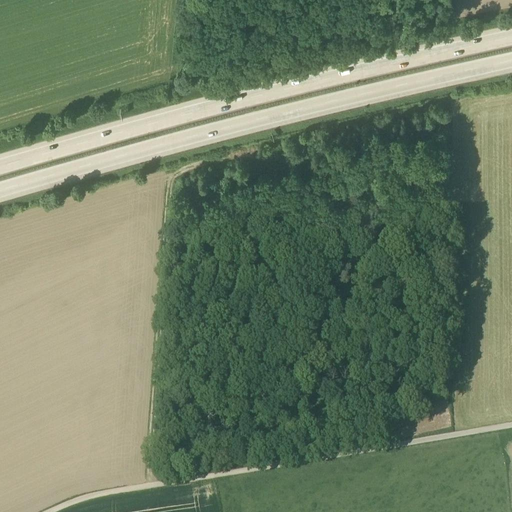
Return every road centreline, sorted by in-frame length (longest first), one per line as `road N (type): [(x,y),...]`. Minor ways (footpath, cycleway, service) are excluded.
road 1 (motorway): [(0,192),(252,120),(511,60)]
road 2 (motorway): [(511,37),(0,164)]
road 3 (track): [(53,511),(85,497),(511,425)]
road 4 (track): [(147,486),(166,174)]
